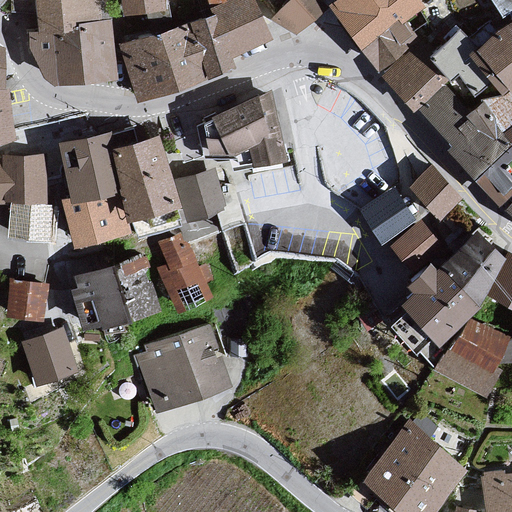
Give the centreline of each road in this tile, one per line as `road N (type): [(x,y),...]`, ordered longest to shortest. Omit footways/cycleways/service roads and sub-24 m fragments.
road 1 (tertiary): [(118,103),(187,92),(292,52),(324,55),(375,81),(511,225)]
road 2 (tertiary): [(324,511),(260,456),(208,439),(137,461),(75,511)]
road 3 (tertiary): [(0,35),(43,92),(118,103)]
road 4 (residential): [(118,103),(104,119),(0,144)]
